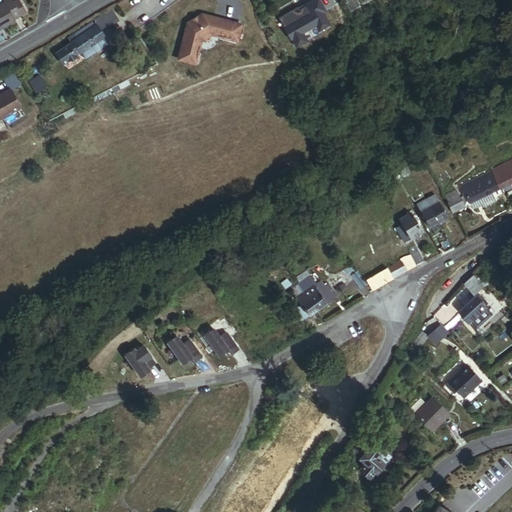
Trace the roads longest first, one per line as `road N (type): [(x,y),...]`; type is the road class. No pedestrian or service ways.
road 1 (residential): [(0,438),(36,412),(254,370)]
road 2 (residential): [(254,370),(406,282)]
road 3 (residential): [(267,511),(340,399),(371,381)]
road 4 (residential): [(254,370),(265,409),(197,511)]
road 5 (track): [(136,511),(126,496),(202,379)]
road 6 (unclassified): [(299,511),(371,381)]
road 7 (unclassified): [(511,435),(452,461),(398,511)]
road 8 (unclassified): [(511,222),(406,282)]
